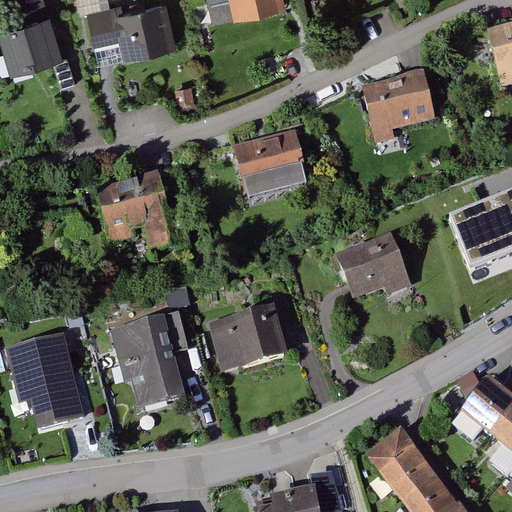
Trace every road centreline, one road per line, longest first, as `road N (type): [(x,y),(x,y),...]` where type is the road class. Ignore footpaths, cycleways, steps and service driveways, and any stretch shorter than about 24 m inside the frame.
road 1 (residential): [(0,502),(254,460),(336,429),(511,328)]
road 2 (residential): [(0,172),(199,131),(502,0)]
